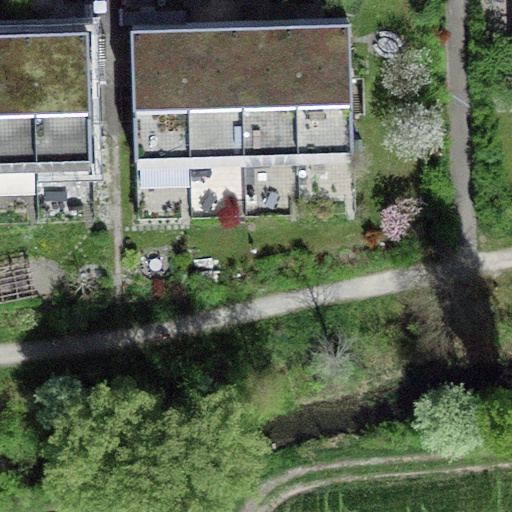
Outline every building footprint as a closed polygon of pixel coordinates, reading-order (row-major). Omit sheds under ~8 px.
[(350,26),(294,28),(298,158),(353,157),(350,26)] [(244,159),(298,158),(294,28),(240,29),(244,159)] [(190,161),(244,159),(240,29),(186,31),(190,161)] [(135,162),(190,161),(186,31),(131,32),(135,162)] [(33,36),(36,166),(92,164),(88,34),(33,36)] [(0,166),(36,166),(33,36),(0,36),(0,166)]
